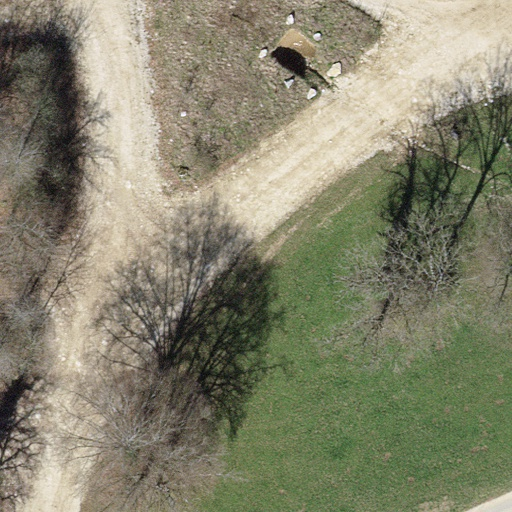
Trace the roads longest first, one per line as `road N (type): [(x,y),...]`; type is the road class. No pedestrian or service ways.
road 1 (track): [(37,511),(96,331),(120,149),(94,0)]
road 2 (track): [(96,331),(226,212),(432,67),(511,32)]
